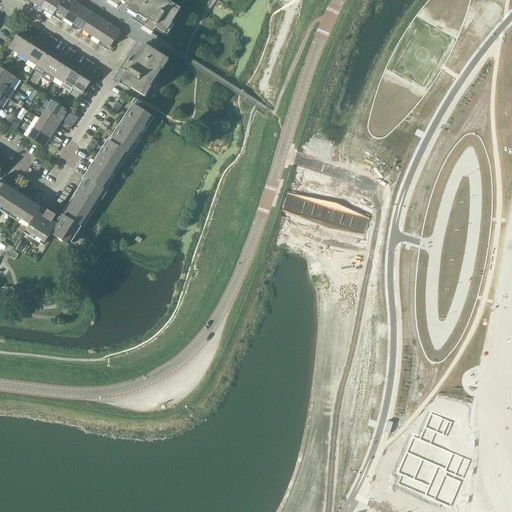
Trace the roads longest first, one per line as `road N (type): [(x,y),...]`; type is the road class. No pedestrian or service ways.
road 1 (tertiary): [(0,385),(117,390),(183,360),(234,286),(268,197)]
road 2 (residential): [(0,140),(22,159),(22,171),(56,185),(107,87),(105,63),(12,5)]
road 3 (tertiary): [(268,197),(338,0)]
